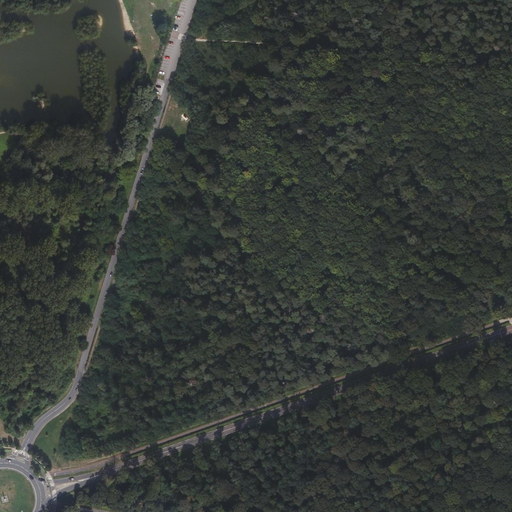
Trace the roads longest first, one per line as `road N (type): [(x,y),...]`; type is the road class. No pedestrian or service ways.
road 1 (unclassified): [(31,435),(75,389),(194,0)]
road 2 (primary): [(103,474),(511,328)]
road 3 (track): [(197,39),(511,316)]
road 4 (track): [(182,37),(511,50)]
